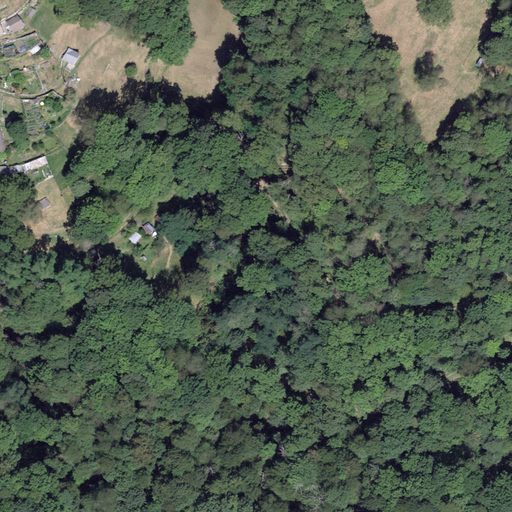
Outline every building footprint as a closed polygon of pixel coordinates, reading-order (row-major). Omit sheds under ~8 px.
[(35,11),(29,7),(25,14),(31,18),(35,11)] [(25,27),(17,14),(5,21),(13,34),(25,27)] [(80,55),(68,48),(62,58),(74,65),(80,55)] [(45,156),(22,165),(25,172),(47,164),(45,156)] [(25,172),(22,165),(7,166),(8,175),(25,172)] [(49,205),(45,198),(38,202),(43,209),(49,205)] [(138,238),(134,232),(128,237),(131,243),(138,238)]
